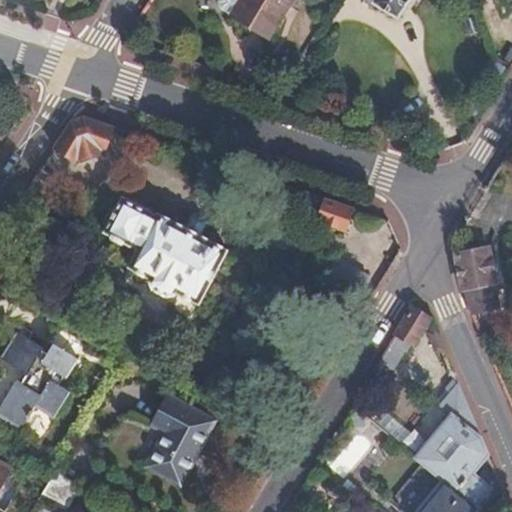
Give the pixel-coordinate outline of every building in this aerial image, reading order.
[(214,0),(212,5),(266,37),(287,0),(214,0)] [(373,0),(373,2),(398,17),(407,0),(373,0)] [(71,122),(53,148),(78,163),(105,153),(114,126),(83,116),(71,122)] [(31,183),(40,188),(49,173),(41,168),(31,183)] [(23,196),(32,201),(40,188),(31,183),(23,196)] [(353,208),(302,190),(299,199),(322,207),(318,223),(345,231),(353,208)] [(23,196),(13,211),(21,217),(32,201),(23,196)] [(322,207),(299,199),(294,215),(318,223),(322,207)] [(117,201),(100,235),(127,249),(130,248),(135,250),(126,268),(151,280),(150,284),(152,290),(167,298),(173,297),(175,292),(197,303),(224,250),(152,215),(150,219),(145,216),(145,215),(117,201)] [(487,247),(456,253),(465,296),(471,295),(470,287),(495,281),(487,247)] [(353,302),(369,276),(338,256),(322,282),(353,302)] [(380,283),(369,276),(353,302),(364,308),(380,283)] [(413,307),(380,359),(394,369),(404,353),(406,354),(429,319),(413,307)] [(15,383),(0,408),(0,415),(22,429),(36,405),(55,416),(71,390),(61,384),(64,377),(67,378),(78,359),(53,345),(47,355),(41,352),(41,349),(16,334),(0,359),(0,361),(26,376),(21,386),(15,383)] [(423,463),(443,479),(456,490),(471,473),(488,452),(458,383),(440,403),(451,414),(415,456),(423,463)] [(165,434),(148,466),(181,484),(214,423),(168,398),(152,426),(165,434)] [(0,488),(11,470),(0,463),(0,488)] [(397,511),(415,511),(443,479),(423,463),(388,504),(397,511)] [(85,486),(55,470),(40,493),(72,509),(85,486)] [(456,490),(443,479),(415,511),(476,511),(478,510),(474,506),(489,488),(471,473),(456,490)]
